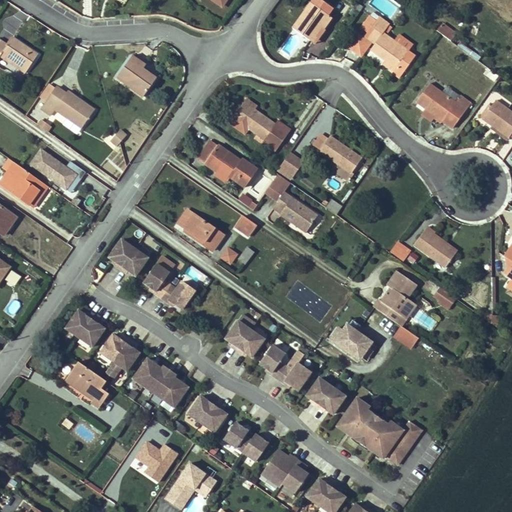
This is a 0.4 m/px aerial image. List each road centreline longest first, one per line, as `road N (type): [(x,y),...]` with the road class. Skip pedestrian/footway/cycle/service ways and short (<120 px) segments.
road 1 (unknown): [(71,273),(387,493)]
road 2 (residential): [(16,351),(225,51)]
road 3 (residential): [(225,51),(285,75),(332,70),(444,169)]
road 4 (unknown): [(128,190),(330,339)]
road 5 (unknown): [(165,138),(352,271)]
road 6 (residential): [(225,51),(159,24),(79,25),(35,0)]
road 7 (residential): [(444,169),(444,194),(464,213),(489,208),(502,188),(498,164),(473,151),(455,154)]
